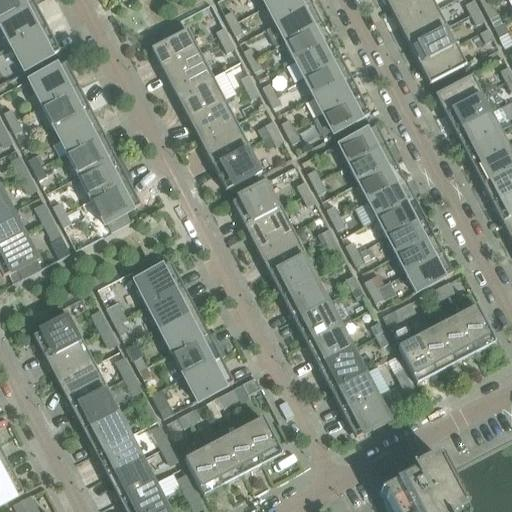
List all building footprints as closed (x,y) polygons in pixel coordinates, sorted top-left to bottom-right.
[(0,0),(0,24),(34,7),(30,0),(0,0)] [(259,0),(265,9),(282,0),(259,0)] [(274,28),(312,8),(307,0),(282,0),(265,9),(265,10),(274,28)] [(382,0),(391,15),(419,0),(382,0)] [(400,33),(437,14),(430,0),(419,0),(391,15),(400,33)] [(492,8),(487,0),(481,0),(478,2),(483,12),(492,8)] [(478,14),(472,4),(464,8),(469,19),(478,14)] [(46,30),(41,21),(34,7),(0,24),(0,30),(10,50),(46,30)] [(284,46),(321,27),(312,8),(274,28),(275,28),(266,33),(275,51),(284,46)] [(497,18),(492,8),(483,12),(489,23),(497,18)] [(237,25),(232,14),(223,19),(229,29),(237,25)] [(410,51),(447,32),(437,14),(400,33),(410,51)] [(483,25),(478,14),(469,19),(475,29),(483,25)] [(199,57),(186,33),(184,34),(179,24),(159,34),(164,44),(150,52),(158,67),(163,76),(199,57)] [(242,35),(237,25),(229,29),(234,40),(242,35)] [(507,37),(501,26),(493,30),(498,41),(507,37)] [(294,64),(331,45),(321,27),(284,46),(294,64)] [(59,55),(51,39),(46,30),(10,50),(23,74),(59,55)] [(229,42),(223,31),(215,36),(220,46),(229,42)] [(419,69),(456,50),(447,32),(410,51),(419,69)] [(493,43),(487,32),(479,36),(484,47),(493,43)] [(234,52),(229,42),(220,46),(226,56),(234,52)] [(303,83),(340,63),(331,45),(294,64),(303,83)] [(260,46),(253,49),(257,58),(264,55),(260,46)] [(429,87),(466,68),(456,50),(419,69),(429,87)] [(256,61),(251,51),(242,55),(248,66),(256,61)] [(212,80),(199,57),(163,76),(175,99),(212,80)] [(505,66),(502,60),(493,65),(497,71),(505,66)] [(261,72),(256,61),(248,66),(253,76),(261,72)] [(313,101),(350,82),(350,81),(340,63),(303,83),(313,101)] [(78,91),(73,82),(65,67),(29,86),(41,110),(78,91)] [(511,81),(511,79),(507,70),(499,75),(504,85),(511,81)] [(253,88),(248,78),(239,82),(245,93),(253,88)] [(443,116),(481,97),(471,78),(434,98),(443,116)] [(224,104),(212,80),(175,99),(187,123),(224,104)] [(322,119),(360,100),(359,99),(350,82),(313,101),(322,119)] [(275,97),(269,87),(261,91),(266,101),(275,97)] [(259,99),(253,88),(245,93),(250,103),(259,99)] [(90,114),(83,100),(78,91),(41,110),(54,133),(90,114)] [(280,107),(275,97),(266,101),(272,112),(280,107)] [(453,134),(491,115),(481,97),(443,116),(453,134)] [(323,142),(369,118),(360,100),(322,119),(313,123),(323,142)] [(236,127),(224,104),(187,123),(199,146),(236,127)] [(16,123),(11,113),(3,117),(8,127),(16,123)] [(102,137),(98,128),(90,114),(54,133),(66,156),(102,137)] [(463,153),(500,133),(491,115),(453,134),(463,153)] [(22,133),(16,123),(8,127),(14,138),(22,133)] [(294,133),(288,123),(280,127),(285,138),(294,133)] [(278,135),(272,125),(264,129),(269,140),(278,135)] [(248,150),(236,127),(199,146),(212,170),(248,150)] [(10,145),(3,130),(0,131),(0,147),(1,149),(10,145)] [(348,168),(385,149),(376,130),(374,131),(338,150),(348,168)] [(299,144),(294,133),(285,138),(291,148),(299,144)] [(472,171),(510,152),(500,133),(463,153),(472,171)] [(283,146),(278,135),(269,140),(275,150),(283,146)] [(115,161),(107,147),(102,137),(66,156),(78,180),(115,161)] [(358,187),(395,167),(385,149),(348,168),(348,169),(358,187)] [(261,175),(248,150),(212,170),(224,194),(229,192),(261,175)] [(482,189),(511,173),(511,156),(510,152),(472,171),(482,189)] [(41,169),(35,159),(27,164),(32,174),(41,169)] [(127,184),(122,175),(115,161),(78,180),(90,203),(127,184)] [(27,177),(20,163),(11,168),(18,182),(27,177)] [(367,205),(405,186),(404,185),(395,167),(358,187),(367,205)] [(46,180),(41,169),(32,174),(38,185),(46,180)] [(320,183),(314,173),(306,177),(312,188),(320,183)] [(491,207),(511,196),(511,173),(482,189),(491,207)] [(35,191),(27,177),(18,182),(26,196),(35,191)] [(325,194),(320,183),(312,188),(317,198),(325,194)] [(125,216),(139,209),(132,193),(127,184),(90,203),(103,228),(106,227),(111,236),(130,226),(125,216)] [(309,196),(304,185),(295,190),(301,200),(309,196)] [(376,223),(414,203),(405,186),(367,205),(353,212),(363,230),(376,223)] [(280,211),(267,187),(231,206),(243,230),(280,211)] [(0,220),(13,214),(1,191),(0,191),(0,220)] [(315,206),(309,196),(301,200),(306,211),(315,206)] [(501,226),(511,219),(511,196),(491,207),(501,226)] [(386,241),(424,222),(414,204),(376,223),(386,241)] [(65,216),(60,206),(52,211),(57,221),(65,216)] [(339,219),(333,209),(325,213),(331,224),(339,219)] [(52,224),(44,210),(35,214),(43,229),(52,224)] [(292,234),(280,211),(243,230),(256,253),(292,234)] [(0,250),(26,237),(13,214),(0,220),(0,250)] [(71,227),(65,216),(57,221),(63,231),(71,227)] [(344,230),(339,219),(331,224),(336,234),(344,230)] [(511,244),(511,242),(511,219),(501,226),(511,244)] [(396,260),(433,240),(424,222),(386,241),(396,260)] [(59,238),(57,233),(52,224),(43,229),(50,243),(59,238)] [(334,243),(328,232),(316,239),(322,249),(326,247),(334,243)] [(305,258),(292,234),(256,253),(268,277),(305,258)] [(36,263),(38,262),(26,237),(0,250),(0,277),(2,281),(6,279),(16,273),(21,283),(41,272),(36,263)] [(405,278),(443,258),(433,240),(396,260),(405,277),(405,278)] [(339,253),(334,243),(326,247),(331,257),(339,253)] [(358,255),(352,245),(344,250),(349,260),(358,255)] [(355,270),(363,266),(358,255),(349,260),(355,270)] [(317,281),(305,258),(268,277),(280,300),(317,281)] [(415,296),(452,276),(443,258),(405,278),(415,296)] [(183,291),(178,282),(170,267),(156,275),(151,265),(131,275),(136,285),(134,286),(147,311),(183,291)] [(384,288),(378,278),(363,286),(368,296),(377,292),(384,288)] [(358,289),(353,279),(335,288),(340,299),(350,294),(358,289)] [(329,305),(317,281),(280,300),(292,324),(329,305)] [(454,296),(448,285),(441,290),(446,300),(454,296)] [(364,300),(358,289),(350,294),(355,304),(364,300)] [(446,300),(441,290),(432,294),(437,305),(446,300)] [(159,333),(196,315),(183,291),(147,311),(159,333)] [(382,302),(377,292),(368,296),(374,307),(382,302)] [(341,328),(329,305),(292,324),(305,347),(341,328)] [(117,306),(105,312),(113,328),(122,324),(125,322),(117,306)] [(415,316),(410,306),(402,310),(407,320),(415,316)] [(407,320),(402,310),(393,314),(399,325),(407,320)] [(495,346),(476,310),(456,320),(475,356),(495,346)] [(82,344),(69,320),(67,321),(62,312),(42,322),(47,332),(32,339),(45,364),(82,344)] [(171,357),(208,338),(196,315),(159,333),(171,357)] [(108,331),(100,317),(91,322),(99,336),(108,331)] [(475,356),(456,320),(436,330),(455,366),(475,356)] [(127,334),(122,324),(113,328),(119,338),(127,334)] [(383,336),(378,326),(369,330),(375,341),(383,336)] [(354,352),(341,328),(305,347),(317,371),(354,352)] [(455,366),(436,330),(417,340),(436,376),(455,366)] [(115,345),(108,331),(99,336),(106,350),(115,345)] [(389,347),(383,336),(375,341),(380,351),(389,347)] [(218,348),(214,350),(208,338),(171,357),(183,380),(220,362),(224,359),(218,348)] [(436,376),(417,340),(397,350),(416,387),(436,376)] [(94,368),(82,344),(45,364),(57,387),(94,368)] [(366,375),(354,352),(317,371),(329,394),(366,375)] [(146,370),(140,360),(132,364),(138,375),(146,370)] [(196,405),(233,386),(220,362),(183,380),(196,405)] [(132,378),(125,364),(116,368),(123,383),(132,378)] [(106,391),(94,368),(57,387),(70,410),(106,391)] [(151,381),(146,370),(138,375),(143,385),(151,381)] [(408,383),(402,373),(394,377),(399,388),(408,383)] [(378,399),(366,375),(329,394),(342,418),(378,399)] [(140,392),(132,378),(123,383),(131,397),(140,392)] [(260,392),(257,386),(254,381),(241,388),(247,399),(260,392)] [(413,394),(408,383),(399,388),(405,398),(413,394)] [(118,415),(106,391),(70,410),(82,434),(118,415)] [(238,403),(233,392),(225,397),(230,407),(238,403)] [(418,403),(413,394),(405,398),(409,407),(418,403)] [(230,407),(225,397),(216,401),(222,411),(230,407)] [(391,423),(378,399),(342,418),(346,427),(355,442),(359,440),(391,423)] [(171,418),(165,408),(157,412),(162,423),(171,418)] [(157,425),(149,410),(140,415),(148,429),(157,425)] [(199,423),(194,413),(186,417),(191,428),(199,423)] [(131,438),(118,415),(82,434),(94,457),(131,438)] [(191,428),(186,417),(177,421),(183,432),(191,428)] [(281,458),(262,421),(243,431),(262,468),(273,462),(281,458)] [(262,468),(243,431),(242,432),(237,423),(218,433),(223,442),(242,478),(261,468),(262,468)] [(169,448),(162,434),(152,439),(160,453),(169,448)] [(143,462),(131,438),(94,457),(106,481),(143,462)] [(242,478),(223,442),(204,452),(223,488),(242,478)] [(176,462),(169,448),(160,453),(167,467),(176,462)] [(0,476),(10,472),(5,463),(0,452),(0,476)] [(223,488),(204,452),(184,463),(203,499),(223,488)] [(463,511),(465,511),(437,458),(411,472),(415,481),(410,484),(408,480),(382,493),(384,497),(383,497),(390,511),(463,511)] [(155,485),(143,462),(106,481),(119,504),(155,485)] [(0,507),(22,496),(15,481),(10,472),(0,476),(0,507)] [(194,495),(186,481),(177,485),(185,500),(194,495)] [(161,511),(168,509),(155,485),(119,504),(122,511),(161,511)] [(195,511),(201,509),(194,495),(185,500),(190,511),(195,511)] [(36,511),(30,499),(21,504),(25,511),(36,511)]
